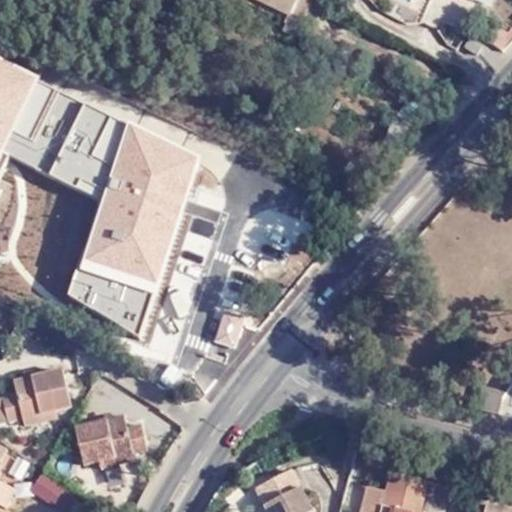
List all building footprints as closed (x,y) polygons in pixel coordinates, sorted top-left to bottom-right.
[(238,0),(287,23),(297,0),(211,0),(209,5),(227,14),(234,0),(238,0)] [(312,3),(305,0),(297,0),(287,23),(298,30),(312,3)] [(477,45),(469,37),(460,47),(469,54),(477,45)] [(0,60),(0,180),(10,159),(97,199),(67,295),(142,344),(199,160),(0,60)] [(1,395),(1,398),(6,421),(6,422),(21,419),(58,409),(72,405),(63,369),(11,381),(14,392),(1,395)] [(60,418),(58,409),(21,419),(23,427),(60,418)] [(81,480),(92,477),(130,467),(145,462),(137,434),(125,437),(121,425),(70,442),(81,480)] [(31,484),(59,511),(64,511),(80,497),(49,466),(31,484)] [(130,467),(92,477),(94,484),(132,473),(130,467)] [(10,487),(0,480),(0,503),(2,505),(10,487)] [(431,511),(436,496),(396,486),(391,505),(371,501),(368,511),(431,511)] [(252,511),(296,511),(283,490),(251,508),(252,511)] [(440,511),(444,498),(436,496),(431,511),(440,511)]
